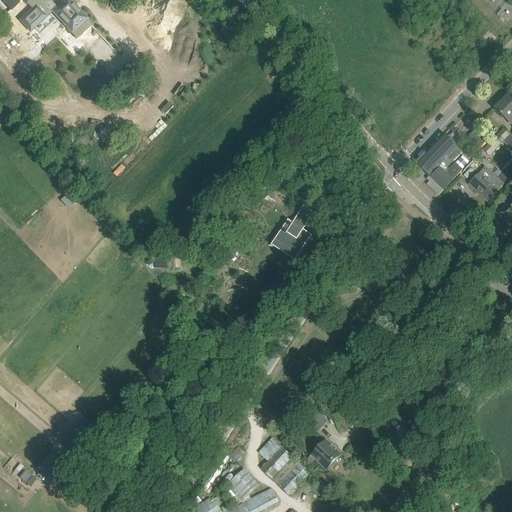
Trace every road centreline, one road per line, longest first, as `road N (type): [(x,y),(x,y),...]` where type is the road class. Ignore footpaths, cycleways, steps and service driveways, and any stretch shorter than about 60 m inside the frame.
road 1 (unclassified): [(170,511),(395,173)]
road 2 (tertiary): [(395,173),(244,0)]
road 3 (unclassified): [(395,173),(511,47)]
road 4 (tertiary): [(511,284),(395,173)]
